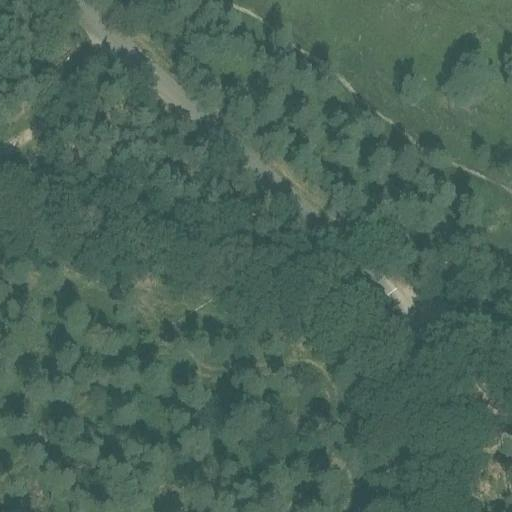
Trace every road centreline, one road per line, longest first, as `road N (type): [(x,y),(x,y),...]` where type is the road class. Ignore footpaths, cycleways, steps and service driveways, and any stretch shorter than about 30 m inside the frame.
road 1 (unclassified): [(415,511),(413,361),(384,295),(67,0)]
road 2 (track): [(114,43),(46,130),(0,145)]
